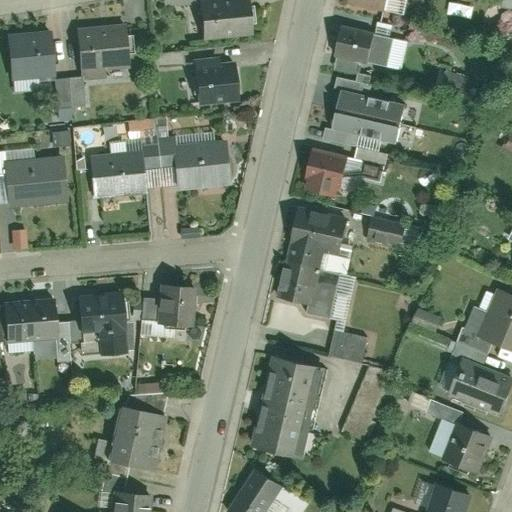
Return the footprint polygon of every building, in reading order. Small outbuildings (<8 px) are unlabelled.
[(352,0),(385,10),(388,0),(352,0)] [(511,0),(498,0),(497,3),(511,9),(511,0)] [(193,7),(196,43),(251,37),(248,1),(193,7)] [(349,60),(346,69),(368,75),(379,37),(343,27),(335,56),(349,60)] [(78,71),(125,67),(121,28),(75,32),(78,71)] [(8,37),(12,81),(55,77),(50,33),(8,37)] [(199,105),(241,99),(235,59),(193,65),(199,105)] [(81,77),(53,79),(55,109),(83,107),(81,77)] [(344,90),(334,130),(365,138),(375,98),(344,90)] [(375,98),(365,138),(396,145),(406,106),(375,98)] [(511,139),(507,136),(501,147),(511,152),(511,139)] [(173,192),(231,187),(228,141),(169,145),(173,192)] [(345,159),(314,151),(305,190),(337,197),(345,159)] [(91,158),(95,201),(145,196),(140,152),(91,158)] [(9,164),(17,211),(71,202),(63,154),(9,164)] [(299,213),(280,297),(309,304),(320,255),(341,259),(349,224),(299,213)] [(400,247),(406,225),(370,216),(365,238),(400,247)] [(13,248),(26,247),(25,230),(12,230),(13,248)] [(189,287),(158,284),(154,323),(185,327),(189,287)] [(477,337),(511,351),(511,294),(497,289),(477,337)] [(121,298),(75,301),(78,335),(98,333),(100,357),(126,355),(121,298)] [(54,299),(28,302),(32,341),(58,339),(54,299)] [(28,302),(2,304),(6,343),(32,341),(28,302)] [(449,395),(500,416),(511,387),(511,378),(465,358),(449,395)] [(327,372),(274,360),(264,404),(317,416),(327,372)] [(317,416),(264,404),(253,448),(306,461),(317,416)] [(117,408),(107,464),(137,470),(148,414),(117,408)] [(473,472),(486,437),(455,425),(442,460),(473,472)] [(257,470),(230,511),(267,511),(283,487),(257,470)] [(427,511),(465,511),(470,497),(435,486),(427,511)] [(113,490),(110,511),(135,511),(138,493),(113,490)]
